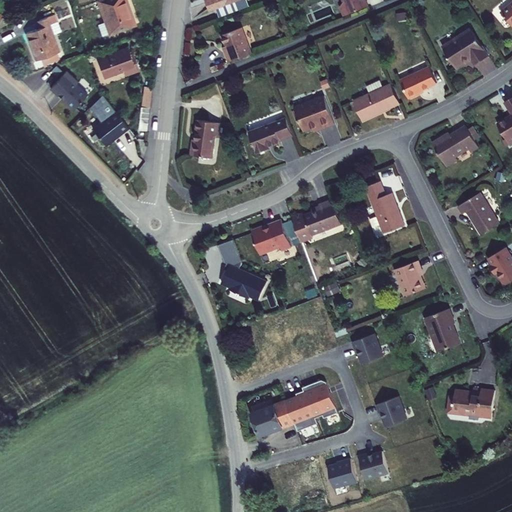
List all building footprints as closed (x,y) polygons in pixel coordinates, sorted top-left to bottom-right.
[(133,25),(124,0),(102,0),(99,1),(106,22),(98,25),(102,36),(133,25)] [(205,0),(210,10),(237,0),(205,0)] [(342,0),(343,3),(340,7),(344,16),(368,6),(365,0),(342,0)] [(511,1),(500,12),(511,25),(511,1)] [(0,26),(9,22),(0,14),(0,26)] [(50,24),(56,22),(53,16),(37,21),(39,29),(26,33),(36,61),(59,52),(54,35),(50,24)] [(54,35),(60,33),(56,22),(50,24),(54,35)] [(240,28),(220,35),(227,53),(224,54),(227,62),(250,54),(240,28)] [(195,50),(207,46),(201,29),(189,34),(195,50)] [(470,58),(474,64),(487,55),(470,29),(442,47),(455,68),(470,58)] [(134,55),(131,56),(128,49),(97,60),(104,78),(125,70),(127,76),(140,71),(134,55)] [(210,66),(205,54),(201,55),(204,64),(206,64),(207,67),(210,66)] [(202,74),(212,70),(210,66),(207,67),(200,69),(202,74)] [(417,93),(436,85),(428,68),(400,81),(408,100),(418,95),(417,93)] [(188,80),(200,75),(198,70),(188,74),(188,80)] [(90,94),(64,72),(49,88),(75,111),(90,94)] [(363,86),(366,92),(380,86),(377,79),(363,86)] [(366,92),(352,99),(361,119),(398,102),(389,82),(380,86),(366,92)] [(144,87),(141,107),(151,109),(152,88),(144,87)] [(317,127),(319,130),(334,124),(324,96),(294,107),(303,132),(317,127)] [(497,124),(510,145),(511,144),(511,140),(511,139),(511,138),(511,97),(504,103),(511,115),(497,124)] [(151,109),(141,107),(138,130),(149,132),(150,116),(151,109)] [(119,135),(127,130),(113,113),(91,130),(103,146),(119,134),(119,135)] [(286,119),(249,132),(257,154),(269,149),(268,147),(281,142),(280,141),(293,136),(286,119)] [(192,140),(190,155),(212,158),(215,137),(219,137),(221,123),(197,120),(195,134),(196,134),(195,140),(192,140)] [(470,152),(478,146),(465,125),(445,138),(443,136),(432,143),(447,166),(457,160),(456,157),(468,149),(470,152)] [(377,216),(384,233),(405,226),(392,193),(386,195),(381,181),(366,187),(377,216)] [(467,212),(482,235),(499,223),(480,193),(458,206),(463,214),(467,212)] [(320,207),(304,214),(303,212),(291,217),(300,241),(313,236),(312,234),(341,223),(332,199),(319,204),(320,207)] [(370,219),(377,235),(383,233),(377,216),(370,219)] [(262,225),(251,230),(259,252),(279,245),(282,250),(291,247),(281,219),(268,224),(269,225),(263,227),(262,225)] [(234,240),(218,246),(225,263),(227,264),(230,265),(228,271),(222,283),(230,287),(229,290),(250,299),(251,297),(259,300),(268,282),(240,269),(242,263),(234,240)] [(496,272),(504,285),(511,280),(511,257),(506,247),(488,258),(492,265),(489,266),(494,274),(496,272)] [(395,270),(404,295),(424,288),(417,270),(421,269),(417,261),(395,270)] [(455,323),(449,309),(426,317),(434,338),(436,337),(441,350),(460,343),(456,333),(455,333),(453,326),(454,326),(455,323)] [(375,333),(353,341),(356,350),(358,349),(360,354),(359,354),(363,364),(384,356),(375,333)] [(297,397),(286,401),(294,422),(297,431),(318,423),(315,418),(323,415),(324,418),(338,413),(326,382),(322,380),(303,388),(304,391),(296,394),(297,397)] [(477,416),(484,416),(485,413),(491,414),(494,390),(472,387),(471,391),(471,393),(466,392),(466,390),(454,389),(453,396),(448,395),(446,410),(468,413),(468,419),(477,420),(477,416)] [(399,396),(377,405),(380,413),(382,412),(384,417),(383,417),(387,427),(407,419),(399,396)] [(254,414),(261,434),(294,422),(286,401),(254,414)] [(366,454),(359,456),(366,479),(389,473),(383,452),(367,456),(366,454)] [(344,462),(328,467),(335,488),(358,482),(351,459),(343,461),(344,462)]
